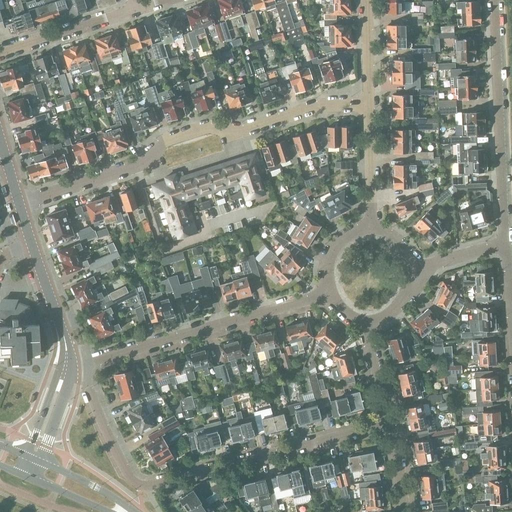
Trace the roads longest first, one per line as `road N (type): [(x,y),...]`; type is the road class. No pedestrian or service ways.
road 1 (residential): [(389,423),(146,486),(130,479),(70,363)]
road 2 (residential): [(19,205),(142,163),(165,140),(206,126),(240,132),(319,106),(368,104)]
road 3 (residential): [(70,363),(328,293)]
road 4 (residential): [(505,244),(493,0)]
road 5 (residential): [(0,54),(133,11)]
road 6 (residential): [(370,227),(368,104)]
